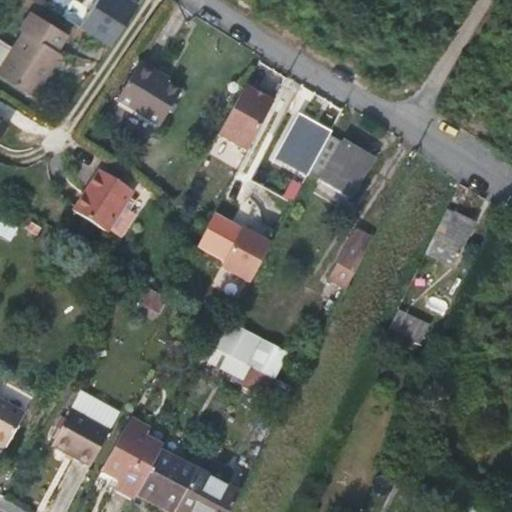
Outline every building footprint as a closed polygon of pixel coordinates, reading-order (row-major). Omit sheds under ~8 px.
[(137,3),(132,0),(94,0),(78,25),(109,46),(137,3)] [(0,64),(0,76),(32,97),(59,55),(55,52),(65,35),(29,11),(18,28),(22,30),(0,64)] [(159,67),(144,59),(121,98),(163,123),(184,90),(156,73),(159,67)] [(273,101),(245,85),(217,136),(245,151),(273,101)] [(331,131),(298,113),(272,159),(305,178),(331,131)] [(312,168),(309,173),(322,180),(325,174),(359,191),(373,164),(327,140),(312,168)] [(101,170),(76,211),(110,231),(135,190),(101,170)] [(276,191),(294,201),(304,184),(286,174),(276,191)] [(354,202),(359,191),(325,174),(322,180),(320,185),(354,202)] [(225,261),(242,227),(215,213),(197,248),(225,261)] [(472,222),(450,213),(440,233),(447,236),(439,251),(454,258),(472,222)] [(0,235),(12,242),(20,227),(2,217),(0,221),(0,235)] [(272,240),(243,225),(242,227),(225,261),(222,268),(251,282),(272,240)] [(347,291),(373,240),(356,232),(330,281),(347,291)] [(288,310),(295,300),(271,286),(264,296),(288,310)] [(142,312),(148,298),(138,292),(131,307),(142,312)] [(161,305),(148,298),(142,312),(154,319),(161,305)] [(270,319),(240,303),(229,323),(259,339),(270,319)] [(432,322),(433,320),(402,307),(392,327),(423,341),(432,322)] [(229,323),(215,350),(224,355),(249,369),(264,342),(259,339),(229,323)] [(286,354),(264,342),(249,369),(271,380),(286,354)] [(215,350),(203,343),(195,357),(207,364),(209,361),(215,350)] [(224,355),(215,350),(209,361),(218,366),(224,355)] [(0,449),(6,453),(24,420),(0,407),(0,449)] [(107,432),(68,411),(49,448),(87,469),(107,432)] [(163,446),(160,451),(197,470),(199,465),(163,446)] [(175,511),(196,472),(197,470),(160,451),(138,491),(175,511)] [(174,511),(231,511),(240,495),(196,472),(175,511),(174,511)]
